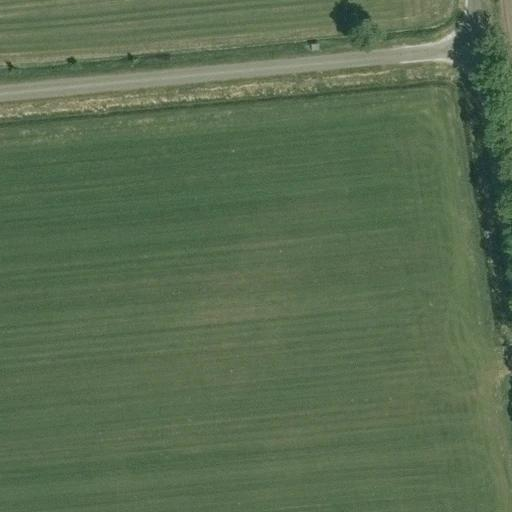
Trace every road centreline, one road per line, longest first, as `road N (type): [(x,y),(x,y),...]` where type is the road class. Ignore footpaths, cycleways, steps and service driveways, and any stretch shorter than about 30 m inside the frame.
road 1 (unclassified): [(0,94),(479,47)]
road 2 (unclassified): [(511,251),(479,47)]
